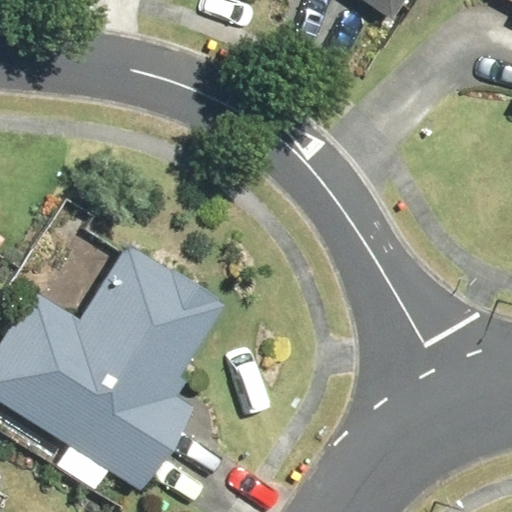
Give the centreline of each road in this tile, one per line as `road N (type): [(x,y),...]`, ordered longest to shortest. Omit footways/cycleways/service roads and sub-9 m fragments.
road 1 (residential): [(0,52),(115,65),(217,99),(326,178),(461,399)]
road 2 (residential): [(347,511),(411,432),(461,399)]
